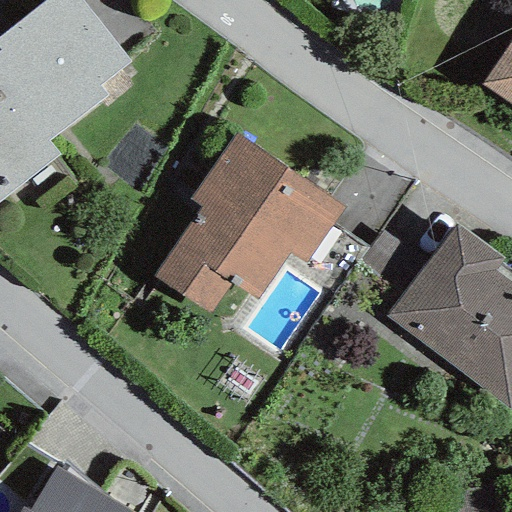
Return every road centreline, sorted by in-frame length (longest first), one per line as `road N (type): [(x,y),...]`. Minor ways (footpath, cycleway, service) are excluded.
road 1 (residential): [(217,0),(511,208)]
road 2 (residential): [(0,277),(272,511)]
